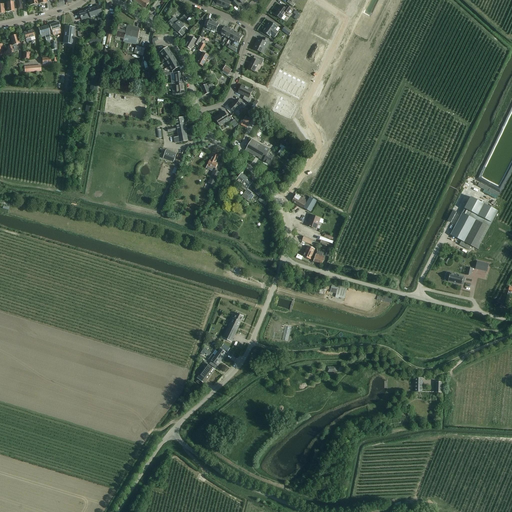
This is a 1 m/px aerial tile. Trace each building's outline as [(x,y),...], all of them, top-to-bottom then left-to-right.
[(134,0),(134,1),(145,8),(150,2),(147,0),(134,0)] [(220,6),(220,5),(229,9),(231,2),(225,0),(218,0),(217,5),(220,6)] [(281,5),(275,14),(281,19),(286,12),(290,15),(293,10),(287,6),(285,9),(281,5)] [(100,6),(79,12),(82,20),(91,17),(91,18),(103,14),(100,6)] [(179,33),(179,32),(182,36),(188,30),(185,27),(185,26),(179,21),(174,17),(168,23),(179,33)] [(211,30),(214,22),(210,20),(209,21),(206,20),(204,27),(206,28),(206,29),(211,31),(211,30)] [(267,25),(267,26),(263,32),(270,37),(271,36),(275,38),(279,32),(275,30),(278,27),(270,21),(267,25)] [(50,25),(51,30),(53,36),(60,34),(59,31),(60,31),(59,28),(60,27),(59,22),(50,25)] [(219,32),(221,26),(219,25),(219,24),(214,22),(211,30),(216,32),(216,31),(219,32)] [(117,32),(116,37),(123,39),(123,40),(125,41),(137,44),(138,38),(141,29),(120,23),(117,32)] [(48,26),(39,28),(41,37),(45,36),(46,40),(47,43),(51,42),(50,39),(50,38),(49,35),(50,35),(49,33),(50,32),(48,26)] [(225,37),(229,29),(225,26),(224,27),(221,26),(219,32),(221,33),(220,34),(225,37)] [(72,45),(74,28),(64,27),(63,41),(69,42),(69,44),(72,45)] [(292,32),(285,27),(282,31),(289,36),(292,32)] [(230,39),(234,31),(229,29),(225,37),(230,39)] [(24,33),(26,42),(35,40),(34,37),(35,37),(33,30),(24,33)] [(234,41),(238,33),(234,31),(230,39),(234,41)] [(243,36),(238,33),(234,41),(239,44),(243,36)] [(9,53),(14,52),(13,50),(17,49),(15,45),(19,43),(17,35),(10,37),(13,45),(8,47),(9,53)] [(188,41),(185,46),(191,50),(195,43),(198,45),(202,38),(199,36),(197,40),(190,36),(188,41)] [(262,40),(258,39),(253,49),(263,53),(269,40),(263,37),(262,40)] [(164,57),(171,52),(168,47),(160,53),(164,57)] [(167,62),(174,57),(171,52),(164,57),(167,62)] [(203,53),(197,63),(203,66),(209,56),(203,53)] [(253,58),(248,68),(255,72),(259,64),(262,65),(264,60),(255,56),(253,59),(253,58)] [(177,62),(174,57),(167,62),(170,66),(177,62)] [(180,67),(177,62),(170,66),(169,66),(172,71),(180,67)] [(223,70),(222,72),(227,76),(229,74),(232,70),(226,66),(223,70)] [(175,80),(172,81),(172,84),(184,83),(182,72),(175,73),(175,80)] [(90,89),(96,90),(98,78),(92,77),(90,89)] [(212,82),(201,86),(205,95),(210,93),(209,90),(210,89),(209,87),(213,86),(212,82)] [(177,89),(171,90),(171,94),(177,93),(185,93),(184,84),(176,85),(177,89)] [(238,93),(245,96),(243,99),(249,103),(252,97),(250,96),(253,90),(242,85),(238,93)] [(236,100),(229,107),(235,113),(242,105),(243,106),(245,104),(240,99),(238,101),(236,100)] [(221,114),(215,118),(220,126),(226,122),(226,123),(230,120),(224,111),(221,114)] [(245,116),(241,125),(247,128),(251,119),(249,118),(245,116)] [(186,127),(184,118),(176,119),(179,137),(175,138),(176,143),(189,141),(187,131),(186,127)] [(252,140),(246,151),(264,161),(270,164),(274,156),(269,153),(270,150),(252,140)] [(166,149),(164,158),(174,161),(177,153),(166,149)] [(208,165),(207,167),(212,170),(214,167),(215,168),(218,163),(216,162),(219,156),(214,154),(211,153),(209,157),(211,158),(210,160),(208,164),(208,165)] [(214,170),(208,183),(211,185),(209,189),(212,190),(214,186),(220,173),(214,170)] [(236,180),(247,189),(253,182),(246,177),(242,173),(236,180)] [(252,193),(247,189),(243,195),(245,197),(246,196),(249,198),(247,200),(249,202),(254,196),(252,194),(252,193)] [(297,195),(292,202),(310,213),(317,202),(310,198),(308,201),(297,195)] [(462,213),(476,220),(489,227),(498,211),(471,197),(462,213)] [(464,242),(476,220),(462,213),(451,235),(464,242)] [(311,215),(307,226),(317,229),(320,218),(311,215)] [(478,249),(489,227),(476,220),(464,242),(478,249)] [(319,243),(304,237),(301,243),(306,244),(306,243),(318,247),(319,243)] [(308,246),(303,256),(311,260),(315,249),(308,246)] [(316,254),(314,262),(322,264),(325,257),(322,256),(324,253),(317,251),(316,254)] [(487,272),(489,264),(477,261),(475,269),(487,272)] [(450,273),(448,282),(462,285),(464,277),(450,273)] [(332,286),(330,293),(336,294),(336,297),(345,299),(347,290),(347,289),(338,287),(332,286)] [(232,342),(239,327),(244,317),(236,313),(234,318),(233,318),(223,338),(232,342)] [(221,361),(225,356),(224,356),(227,353),(220,349),(216,354),(214,353),(212,355),(215,356),(221,361)] [(218,366),(221,361),(212,355),(209,359),(211,361),(209,364),(216,368),(218,366)] [(204,384),(214,370),(208,366),(198,379),(204,384)]
